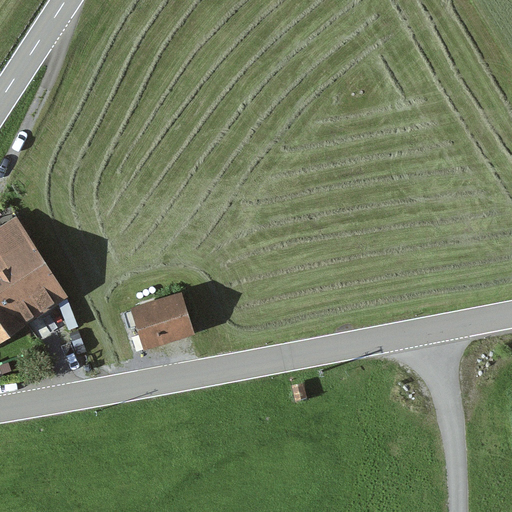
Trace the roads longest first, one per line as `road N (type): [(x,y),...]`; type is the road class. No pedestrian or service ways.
road 1 (tertiary): [(0,410),(511,315)]
road 2 (tertiary): [(0,101),(66,0)]
